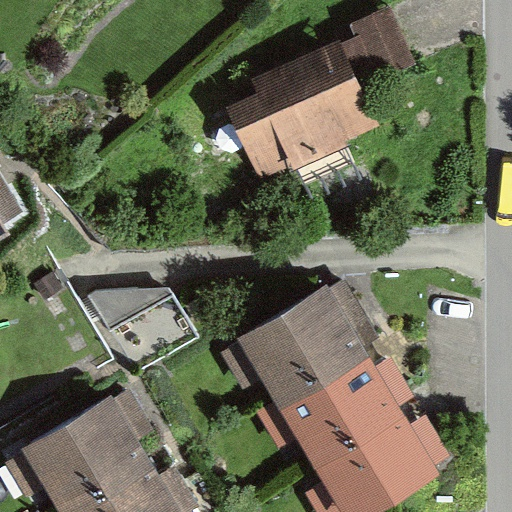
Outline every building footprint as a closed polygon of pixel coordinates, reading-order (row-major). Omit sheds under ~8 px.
[(401,133),(362,45),(238,100),(278,188),(401,133)] [(0,175),(0,259),(35,240),(0,175)] [(295,409),(386,354),(349,293),(235,361),(256,395),(279,381),(295,409)] [(330,464),(420,411),(386,354),(295,409),(272,422),(294,458),(318,443),(330,464)] [(195,511),(136,402),(19,464),(42,507),(68,493),(78,511),(195,511)] [(326,511),(407,511),(461,480),(420,411),(330,464),(342,484),(318,498),(326,511)]
